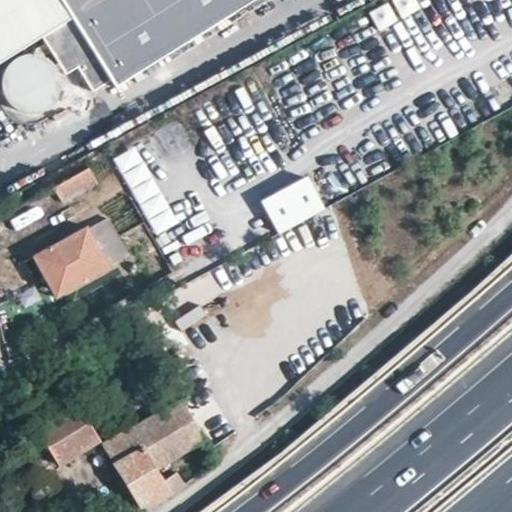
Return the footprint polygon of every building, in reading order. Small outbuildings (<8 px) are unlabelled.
[(0,0),(0,63),(44,37),(67,73),(80,65),(94,89),(112,78),(117,86),(256,0),(0,0)] [(0,89),(0,103),(1,107),(4,112),(7,117),(11,120),(16,123),(22,125),(27,126),(33,126),(39,125),(44,122),(49,119),(53,115),(56,110),(58,105),(59,99),(59,94),(58,88),(56,83),(53,78),(49,74),(44,70),(39,68),(34,67),(28,66),(22,67),(17,69),(12,72),(8,75),(4,80),(1,85),(0,89)] [(135,147),(114,159),(157,234),(177,222),(135,147)] [(96,186),(87,171),(53,190),(61,206),(96,186)] [(280,234),(325,211),(309,179),(263,203),(280,234)] [(52,277),(64,297),(110,272),(108,269),(128,257),(108,220),(86,231),(85,229),(31,259),(43,282),(52,277)] [(52,277),(43,282),(53,302),(64,297),(52,277)] [(180,402),(101,445),(118,473),(140,511),(145,511),(171,493),(158,468),(203,443),(180,402)] [(78,405),(35,429),(58,469),(101,445),(78,405)]
